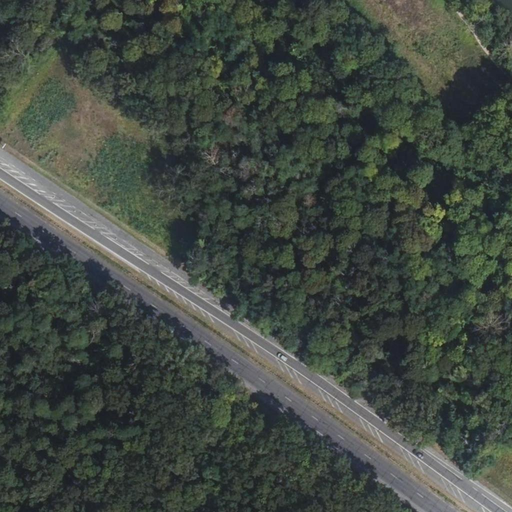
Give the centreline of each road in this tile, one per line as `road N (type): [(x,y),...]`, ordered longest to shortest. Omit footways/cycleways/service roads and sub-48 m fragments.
road 1 (primary): [(497,511),(305,372),(0,173)]
road 2 (primary): [(0,202),(442,511)]
road 3 (track): [(59,337),(88,348),(217,511)]
